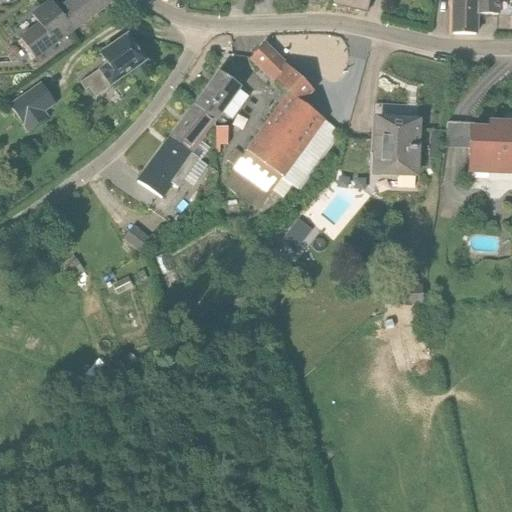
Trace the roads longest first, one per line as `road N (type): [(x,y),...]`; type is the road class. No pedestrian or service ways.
road 1 (unclassified): [(511,47),(438,46),(323,21),(202,23)]
road 2 (residential): [(0,234),(133,133),(178,74),(202,23)]
